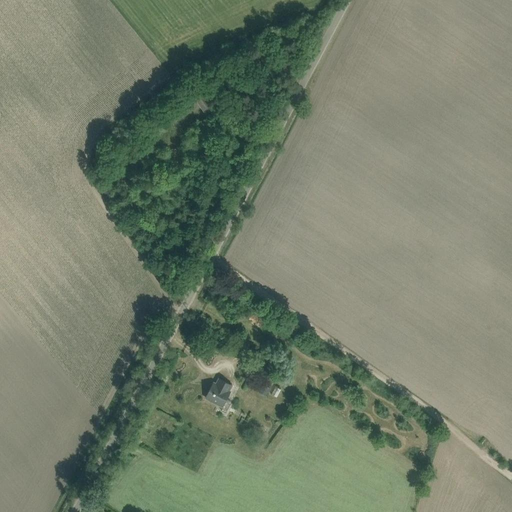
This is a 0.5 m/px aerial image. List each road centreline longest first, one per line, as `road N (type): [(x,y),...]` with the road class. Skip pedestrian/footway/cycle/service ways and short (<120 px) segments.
road 1 (unclassified): [(73,511),(350,0)]
road 2 (track): [(208,261),(511,479)]
